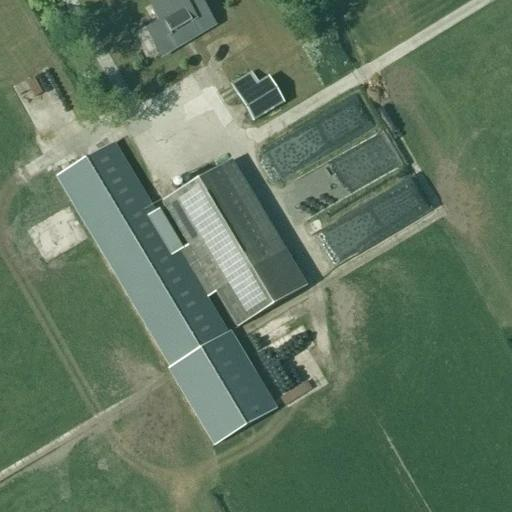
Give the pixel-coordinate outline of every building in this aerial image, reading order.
[(196,0),(186,7),(182,0),(162,0),(146,10),(156,25),(143,32),(160,60),(215,27),(198,0),(196,0)] [(251,123),(283,104),(268,78),(236,97),(251,123)] [(358,92),(263,140),(285,185),(280,187),(301,228),(335,210),(337,214),(363,201),(361,199),(379,190),(372,176),(398,163),(380,127),(376,128),(358,92)] [(177,253),(112,145),(56,179),(169,369),(226,336),(205,300),(214,294),(235,330),(305,289),(229,162),(159,204),(186,248),(177,253)] [(389,233),(435,210),(418,176),(372,200),(389,233)] [(284,410),(329,387),(299,330),(284,337),(276,321),(249,335),(258,353),(256,354),(284,410)]
